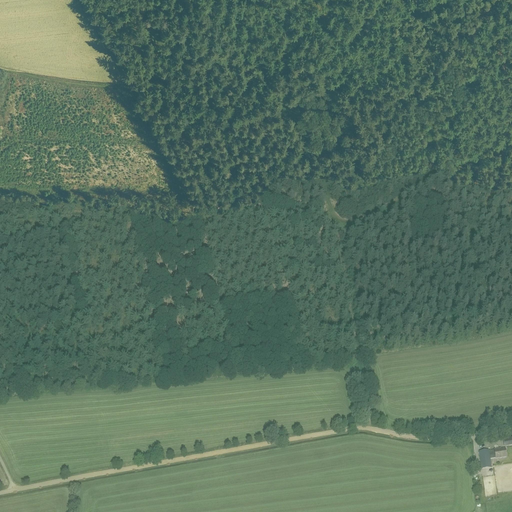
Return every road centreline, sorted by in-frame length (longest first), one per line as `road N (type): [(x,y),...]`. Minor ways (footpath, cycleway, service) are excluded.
road 1 (track): [(511,143),(342,224),(322,215),(0,215)]
road 2 (track): [(460,437),(348,428),(0,492)]
road 3 (track): [(204,0),(316,118),(353,222)]
road 4 (track): [(346,223),(342,256),(373,429)]
road 5 (track): [(448,172),(491,330)]
